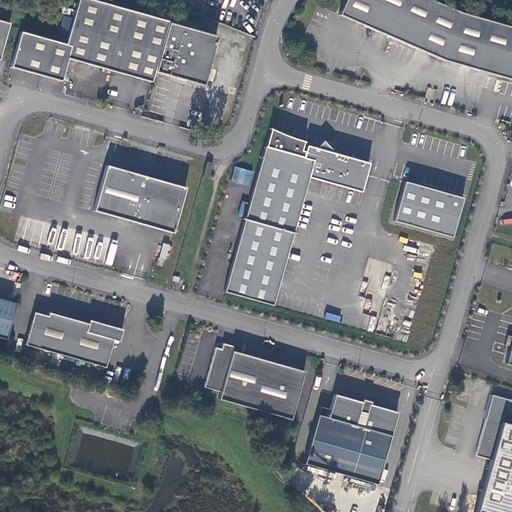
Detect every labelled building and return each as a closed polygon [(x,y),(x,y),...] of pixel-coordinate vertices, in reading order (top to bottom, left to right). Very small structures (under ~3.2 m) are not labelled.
[(204,85),(218,36),(94,0),(78,0),(66,44),(21,31),(11,67),(62,81),(69,58),(152,82),(155,71),(204,85)] [(436,0),(346,0),(340,14),(445,59),(511,78),(511,25),(462,11),(436,0)] [(0,59),(0,60),(10,24),(0,20),(0,59)] [(255,182),(224,290),(274,305),(310,176),(362,191),(370,162),(337,152),(324,139),(319,145),(317,147),(308,144),(304,156),(266,145),(257,171),(255,182)] [(208,161),(203,176),(210,178),(214,163),(208,161)] [(183,187),(106,165),(94,210),(169,231),(183,187)] [(235,166),(230,181),(249,187),(254,172),(235,166)] [(406,181),(395,219),(453,235),(463,197),(406,181)] [(15,304),(0,299),(0,337),(5,339),(15,304)] [(124,329),(90,320),(89,323),(49,312),(48,315),(35,312),(26,344),(107,366),(114,340),(120,342),(124,329)] [(339,322),(341,316),(326,313),(324,318),(339,322)] [(205,386),(222,391),(219,398),(292,419),(305,370),(233,350),(235,345),(224,342),(222,348),(216,346),(205,386)] [(328,417),(318,414),(304,462),(378,483),(398,411),(371,404),(362,401),(335,393),(328,417)] [(511,511),(511,399),(493,394),(476,454),(492,459),(477,511),(475,511),(511,511)]
